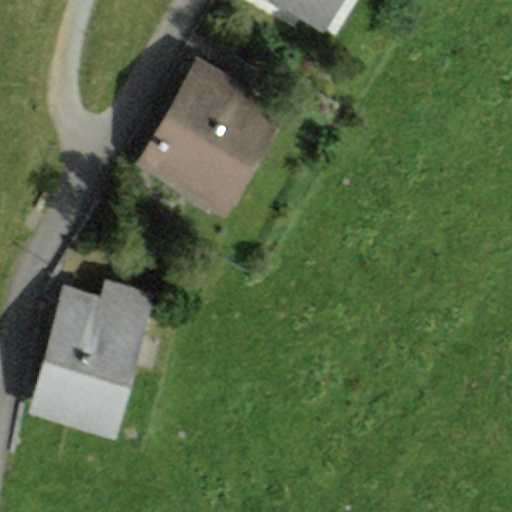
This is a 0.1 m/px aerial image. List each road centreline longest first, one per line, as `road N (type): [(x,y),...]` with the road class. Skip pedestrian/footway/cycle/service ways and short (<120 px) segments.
road 1 (unclassified): [(0,459),(30,314),(97,154),(193,0)]
road 2 (track): [(87,0),(60,91),(97,154)]
